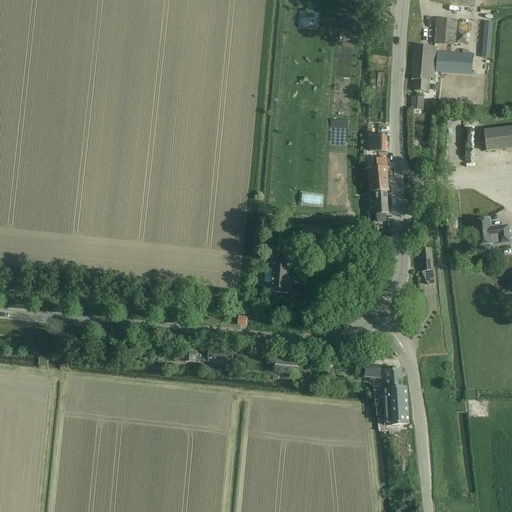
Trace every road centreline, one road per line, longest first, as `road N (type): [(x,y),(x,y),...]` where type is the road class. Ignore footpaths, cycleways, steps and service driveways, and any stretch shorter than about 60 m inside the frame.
road 1 (tertiary): [(378,318),(343,336),(294,341),(0,314)]
road 2 (tertiary): [(378,318),(391,303),(402,259),(402,0)]
road 3 (tertiary): [(378,318),(413,372),(428,511)]
